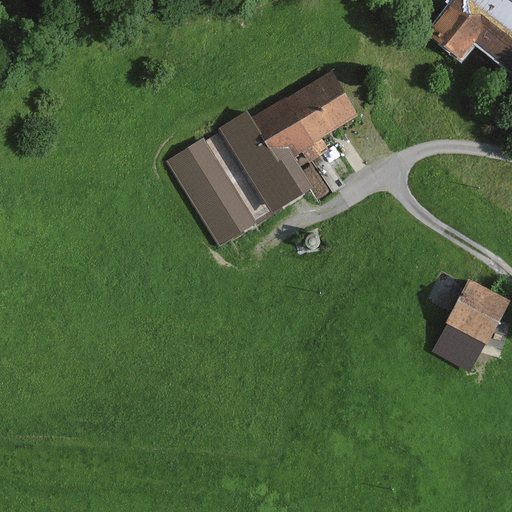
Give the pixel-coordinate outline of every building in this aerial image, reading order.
[(511,0),(456,0),(434,30),(465,54),(478,37),(511,63),(511,0)] [(343,71),(264,114),(293,166),(303,161),(372,122),(343,71)] [(264,114),(231,132),(277,216),(320,192),(303,161),(293,166),(264,114)] [(261,227),(205,142),(166,167),(222,252),(261,227)] [(502,353),(511,333),(511,295),(477,277),(451,327),(502,353)]
